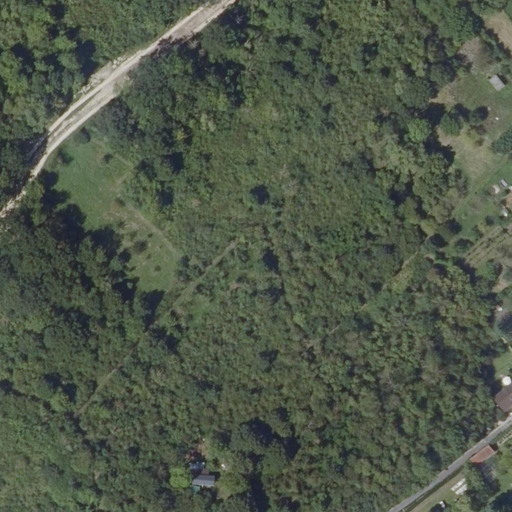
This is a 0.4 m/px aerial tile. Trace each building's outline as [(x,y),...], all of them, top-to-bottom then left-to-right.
[(504,85),(495,74),(489,80),(498,91),(504,85)] [(495,301),(487,307),(491,313),(499,307),(495,301)] [(511,380),(495,394),(506,409),(511,403),(511,380)] [(491,446),(469,463),(480,478),(482,476),(477,468),(496,453),(491,446)] [(195,467),(195,474),(205,475),(206,467),(195,467)] [(205,475),(195,474),(192,474),(192,482),(210,483),(211,476),(205,475)]
